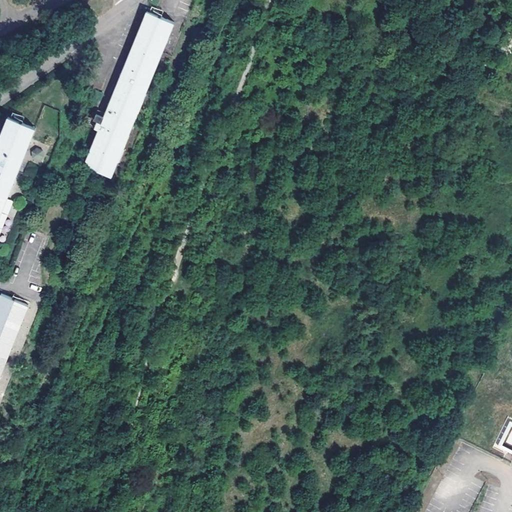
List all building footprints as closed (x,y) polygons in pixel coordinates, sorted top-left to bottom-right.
[(174,22),(146,10),(83,165),(111,176),(138,110),(174,22)] [(511,42),(511,33),(506,30),(495,52),(505,57),(511,42)] [(0,218),(36,131),(7,119),(0,136),(0,218)] [(143,191),(130,186),(123,202),(136,207),(143,191)] [(0,362),(24,305),(0,294),(0,362)]
